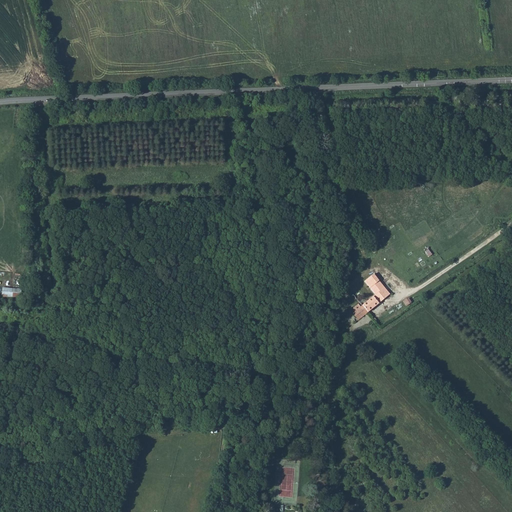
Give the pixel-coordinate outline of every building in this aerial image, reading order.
[(368,283),(372,290),(381,283),(376,277),(368,283)] [(385,281),(381,283),(392,297),(396,295),(385,281)] [(355,315),(357,318),(360,321),(392,297),(381,283),(372,290),(378,297),(362,309),(360,306),(355,310),(354,312),(355,315)] [(21,296),(22,288),(3,286),(2,295),(21,296)] [(356,287),(352,291),(357,297),(359,296),(362,300),(359,303),(361,305),(367,299),(356,287)]
